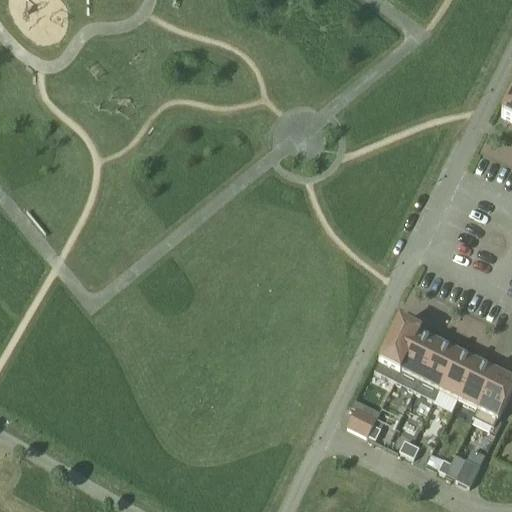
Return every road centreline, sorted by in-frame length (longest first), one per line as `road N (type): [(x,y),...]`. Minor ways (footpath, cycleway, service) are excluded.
road 1 (residential): [(511,58),(325,438)]
road 2 (residential): [(484,511),(325,438)]
road 3 (residential): [(130,511),(0,438)]
